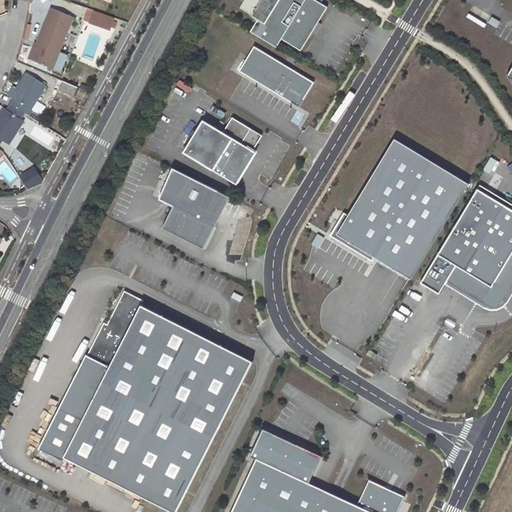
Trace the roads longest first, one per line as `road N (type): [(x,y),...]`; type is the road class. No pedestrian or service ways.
road 1 (unclassified): [(479,453),(306,352),(288,331),(275,286),(279,237),(424,0)]
road 2 (secondary): [(172,0),(54,223)]
road 3 (secondary): [(54,223),(0,335)]
